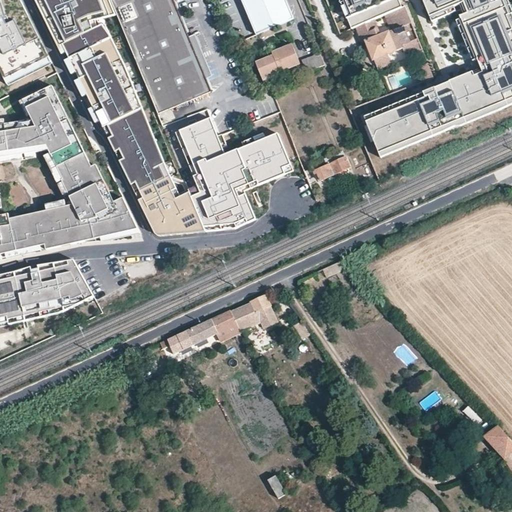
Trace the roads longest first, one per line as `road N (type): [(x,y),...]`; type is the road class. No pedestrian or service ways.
road 1 (residential): [(286,273),(0,409)]
road 2 (residential): [(26,0),(153,244)]
road 3 (unclassified): [(430,481),(402,455),(286,273)]
road 4 (residential): [(505,173),(286,273)]
road 5 (residential): [(0,267),(153,244)]
road 6 (residential): [(153,244),(248,235),(298,208)]
